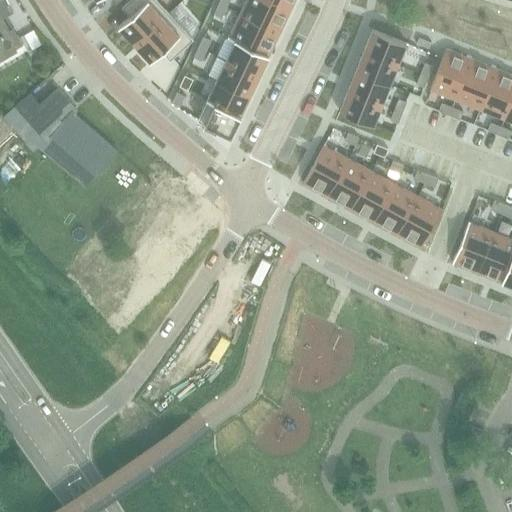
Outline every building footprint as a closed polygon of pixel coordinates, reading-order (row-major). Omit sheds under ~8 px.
[(0,0),(0,54),(1,57),(23,45),(13,28),(9,30),(2,18),(13,12),(6,0),(0,0)] [(130,16),(118,26),(135,44),(169,13),(157,0),(129,0),(121,7),(130,16)] [(273,0),(245,0),(239,13),(276,31),(279,32),(290,8),(287,7),(273,0)] [(273,0),(287,7),(290,8),(294,0),(273,0)] [(219,3),(214,13),(222,17),(226,7),(219,3)] [(169,13),(135,44),(151,62),(162,51),(170,60),(193,39),(169,13)] [(239,13),(228,37),(265,54),(268,56),(279,32),(276,31),(239,13)] [(372,29),(363,50),(398,63),(406,43),(406,42),(372,29)] [(203,37),(198,47),(206,50),(211,40),(203,37)] [(234,41),(225,60),(256,74),(259,75),(268,56),(265,54),(228,37),(228,38),(234,41)] [(198,47),(194,57),(201,60),(206,50),(198,47)] [(446,48),(430,88),(455,98),(471,58),(446,48)] [(363,50),(355,70),(389,83),(398,63),(363,50)] [(471,58),(455,98),(480,108),(496,68),(471,58)] [(225,60),(216,79),(248,94),(249,95),(259,75),(256,74),(225,60)] [(424,62),(420,72),(428,75),(432,65),(424,62)] [(511,74),(496,68),(480,108),(504,118),(511,98),(511,74)] [(355,70),(347,90),(381,103),(389,83),(355,70)] [(420,72),(416,83),(424,86),(428,75),(420,72)] [(185,76),(180,86),(188,90),(193,79),(185,76)] [(216,79),(207,99),(239,114),(240,114),(249,95),(248,94),(216,79)] [(76,110),(57,89),(25,118),(31,124),(45,112),(57,125),(49,134),(95,175),(116,150),(73,113),(76,110)] [(347,90),(339,111),(373,125),(381,103),(347,90)] [(177,92),(172,102),(180,106),(185,96),(177,92)] [(398,98),(394,108),(402,112),(406,101),(398,98)] [(198,118),(197,119),(206,123),(203,129),(215,135),(218,129),(223,131),(230,135),(235,126),(240,114),(239,114),(207,99),(198,118)] [(442,102),(438,110),(449,114),(452,106),(442,102)] [(452,106),(449,114),(459,118),(463,110),(452,106)] [(394,108),(390,119),(398,122),(402,112),(394,108)] [(491,121),(487,129),(498,134),(501,126),(491,121)] [(501,126),(498,134),(508,138),(511,130),(501,126)] [(348,132),(344,140),(355,144),(358,136),(348,132)] [(377,143),(373,152),(384,156),(388,148),(377,143)] [(324,144),(303,183),(327,196),(348,158),(324,144)] [(348,158),(327,196),(350,209),(371,170),(348,158)] [(392,160),(389,168),(400,172),(403,164),(392,160)] [(371,170),(350,209),(373,221),(394,183),(371,170)] [(417,170),(414,178),(424,182),(427,174),(417,170)] [(427,174),(424,182),(435,186),(438,178),(427,174)] [(394,183),(373,221),(397,234),(417,195),(394,183)] [(417,195),(397,234),(421,247),(442,208),(417,195)] [(494,201),(491,209),(501,213),(504,205),(494,201)] [(511,208),(504,205),(501,213),(511,217),(511,215),(511,208)] [(468,221),(452,262),(477,272),(494,231),(468,221)] [(511,238),(494,231),(477,272),(502,282),(511,256),(511,238)] [(511,256),(502,282),(511,285),(511,256)]
